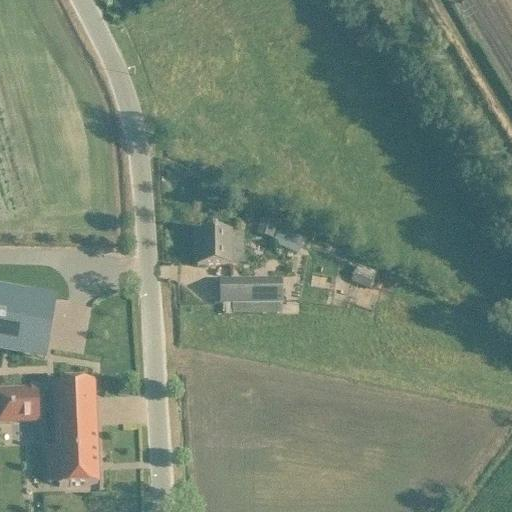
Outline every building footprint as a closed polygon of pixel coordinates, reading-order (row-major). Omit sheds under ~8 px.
[(259,220),(256,231),(273,235),(276,224),(259,220)] [(304,241),(278,230),(274,241),(299,252),(304,241)] [(197,268),(231,268),(231,233),(197,234),(197,268)] [(357,269),(353,280),(371,288),(375,277),(357,269)] [(220,305),(283,304),(282,282),(220,282),(220,305)] [(0,289),(0,353),(17,356),(18,354),(12,353),(22,296),(27,297),(28,295),(0,289)] [(58,470),(59,488),(97,486),(93,384),(55,386),(57,450),(47,450),(47,451),(48,451),(49,470),(58,470)] [(31,391),(0,392),(0,424),(39,423),(38,387),(31,387),(31,391)]
